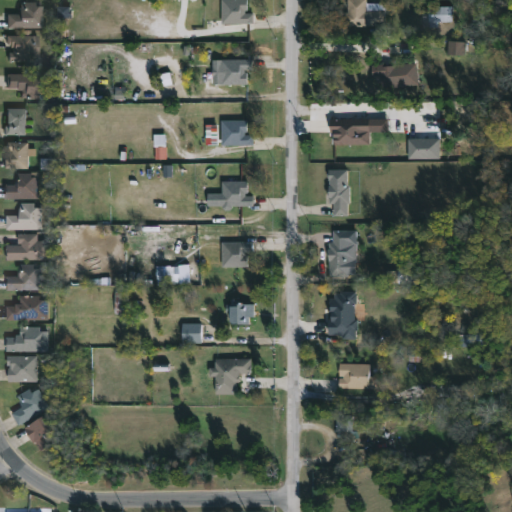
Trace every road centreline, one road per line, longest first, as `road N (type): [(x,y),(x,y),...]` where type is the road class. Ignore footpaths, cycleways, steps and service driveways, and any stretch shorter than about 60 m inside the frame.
road 1 (residential): [(290,0),(295,511)]
road 2 (residential): [(295,498),(82,499),(33,478),(0,442)]
